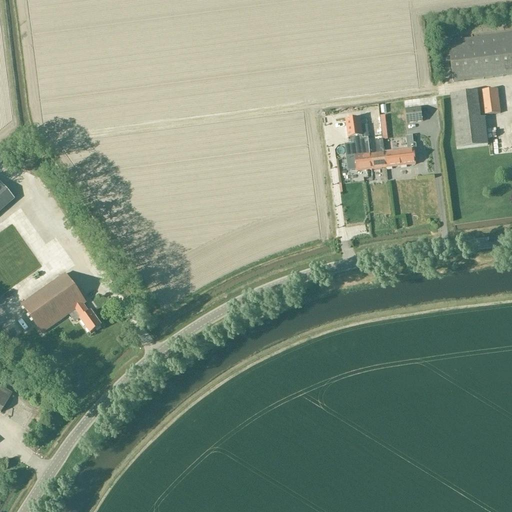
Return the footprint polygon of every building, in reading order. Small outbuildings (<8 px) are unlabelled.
[(511,34),(447,43),(452,83),(511,75),(511,34)] [(483,116),(499,114),(496,89),(450,95),(457,149),(487,145),(483,116)] [(405,110),(407,124),(422,122),(421,108),(405,110)] [(362,139),(362,136),(359,118),(345,120),(348,138),(349,138),(350,145),(353,147),(354,155),(355,156),(354,156),(354,157),(348,158),(350,171),(357,170),(357,172),(358,172),(372,170),(370,155),(368,138),(362,139)] [(415,165),(412,136),(405,137),(407,150),(399,151),(401,166),(415,165)] [(386,168),(385,153),(384,153),(383,140),(375,141),(376,154),(370,155),(372,170),(386,168)] [(386,168),(401,166),(399,151),(385,153),(386,168)] [(0,209),(12,199),(0,184),(0,209)] [(90,334),(100,326),(90,312),(88,313),(82,305),(85,303),(64,274),(21,305),(41,334),(75,310),(81,318),(79,319),(90,334)] [(0,387),(0,411),(11,394),(0,387)]
